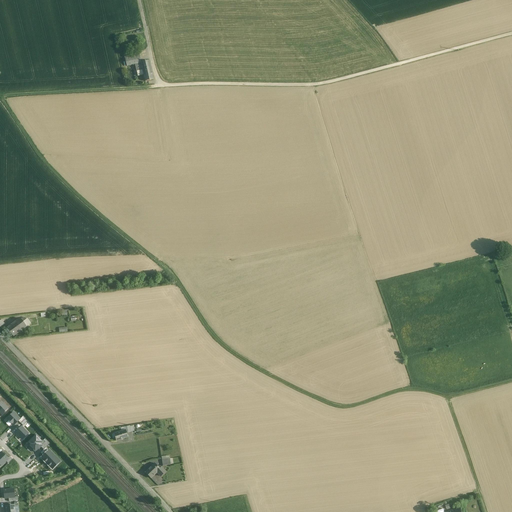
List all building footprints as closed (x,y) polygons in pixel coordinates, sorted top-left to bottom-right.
[(138,47),(123,50),(125,58),(125,59),(139,55),(138,47)] [(139,55),(125,59),(127,66),(135,64),(141,63),(139,55)] [(141,63),(142,70),(143,73),(151,71),(149,61),(141,63)] [(151,71),(143,73),(145,81),(153,80),(151,71)] [(20,319),(7,328),(13,336),(26,327),(23,322),(20,319)] [(1,402),(0,403),(0,413),(2,415),(8,408),(1,402)] [(14,413),(7,419),(14,426),(20,419),(14,413)] [(22,427),(15,433),(22,440),(28,433),(22,427)] [(123,431),(114,433),(116,441),(124,439),(123,437),(127,436),(125,430),(123,431)] [(36,435),(27,444),(36,452),(42,445),(41,444),(43,442),(36,435)] [(42,459),(47,464),(54,457),(46,448),(41,453),(44,456),(42,459)] [(60,462),(54,457),(47,464),(53,470),(60,462)] [(155,464),(145,473),(151,478),(157,472),(161,476),(164,473),(159,468),(155,464)] [(158,485),(163,481),(157,473),(152,477),(158,485)] [(3,490),(4,498),(15,497),(14,488),(3,490)]
